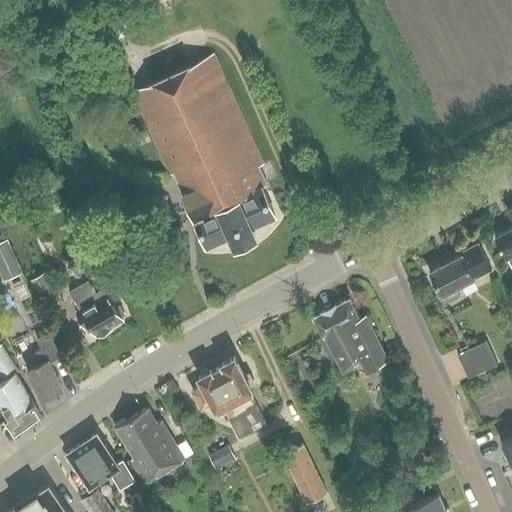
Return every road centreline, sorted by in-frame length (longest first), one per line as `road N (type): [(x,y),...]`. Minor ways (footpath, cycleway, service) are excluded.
road 1 (tertiary): [(0,478),(168,358),(369,251)]
road 2 (residential): [(487,511),(369,251)]
road 3 (tertiary): [(369,251),(511,177)]
